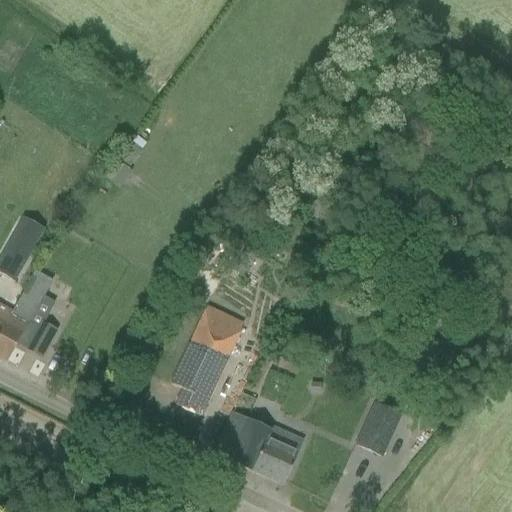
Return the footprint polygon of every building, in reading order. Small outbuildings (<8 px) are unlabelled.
[(0,190),(0,241),(3,243),(19,198),(0,190)] [(21,220),(7,245),(28,257),(42,231),(21,220)] [(240,252),(263,266),(277,244),(254,230),(240,252)] [(238,251),(223,276),(226,278),(230,280),(250,292),(256,281),(261,274),(265,267),(263,266),(240,252),(238,251)] [(11,313),(0,331),(0,358),(6,362),(16,345),(40,358),(55,332),(40,324),(37,329),(28,324),(32,316),(51,282),(34,273),(22,295),(21,295),(11,313)] [(0,331),(11,313),(0,306),(0,331)] [(198,418),(242,324),(228,318),(205,308),(169,386),(181,392),(174,407),(198,418)] [(373,405),(354,447),(381,459),(399,417),(373,405)] [(230,415),(220,437),(212,456),(250,473),(268,433),(230,415)] [(268,433),(250,473),(281,487),(302,441),(271,427),(268,433)]
